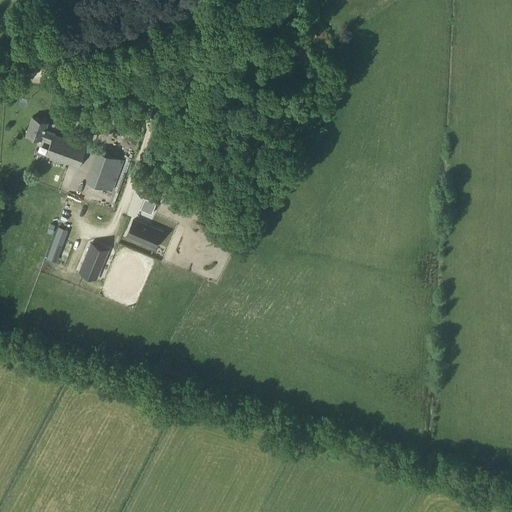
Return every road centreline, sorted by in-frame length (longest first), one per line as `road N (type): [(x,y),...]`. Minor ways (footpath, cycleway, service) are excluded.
road 1 (unknown): [(101,55),(138,104),(142,155),(107,237),(86,239),(59,202)]
road 2 (track): [(49,70),(240,12),(250,0)]
